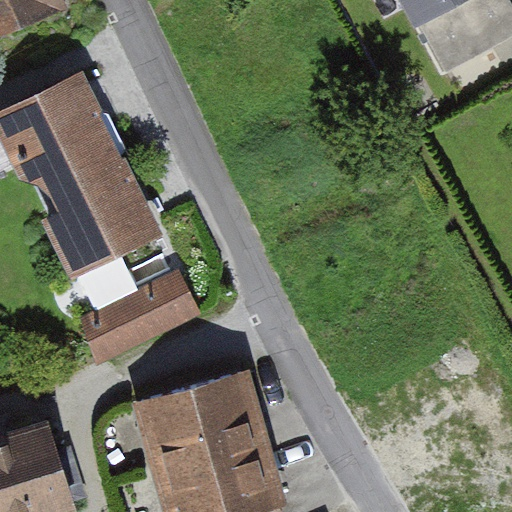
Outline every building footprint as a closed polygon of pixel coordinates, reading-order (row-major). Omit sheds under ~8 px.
[(59,0),(0,0),(0,41),(66,16),(59,0)] [(511,0),(393,0),(411,32),(423,29),(452,81),(511,47),(511,0)] [(0,165),(15,158),(70,270),(149,232),(73,75),(0,110),(0,165)] [(240,371),(121,407),(152,511),(254,511),(279,505),(240,371)] [(0,511),(56,511),(70,507),(28,401),(0,412),(0,511)]
